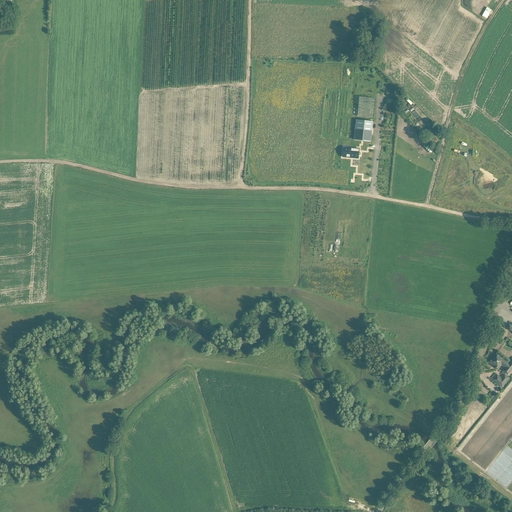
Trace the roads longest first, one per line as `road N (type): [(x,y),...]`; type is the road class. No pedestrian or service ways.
road 1 (unclassified): [(379,511),(462,398),(511,266)]
road 2 (track): [(511,222),(352,193),(239,187)]
road 3 (track): [(239,187),(149,182),(52,161),(0,162)]
road 4 (track): [(503,0),(467,63),(425,206)]
road 5 (track): [(239,187),(250,0)]
road 6 (track): [(235,511),(190,368)]
